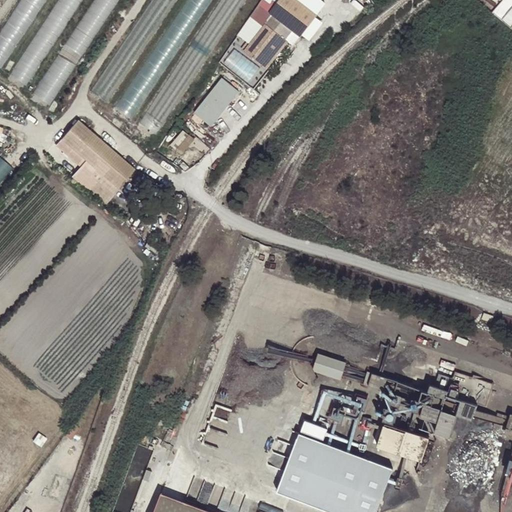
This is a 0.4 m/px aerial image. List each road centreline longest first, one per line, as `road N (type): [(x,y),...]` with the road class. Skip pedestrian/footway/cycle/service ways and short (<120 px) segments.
road 1 (unclassified): [(141,158),(254,229),(511,307)]
road 2 (track): [(0,122),(49,129),(80,107),(141,158)]
road 3 (track): [(324,0),(337,12),(334,26),(263,96)]
road 4 (track): [(80,107),(89,78),(143,0)]
